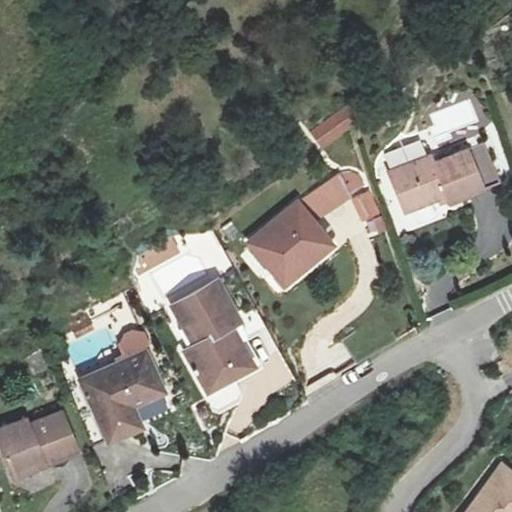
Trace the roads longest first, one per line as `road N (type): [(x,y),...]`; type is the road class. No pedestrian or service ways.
road 1 (residential): [(156,511),(450,331)]
road 2 (residential): [(450,331),(466,412),(395,511)]
